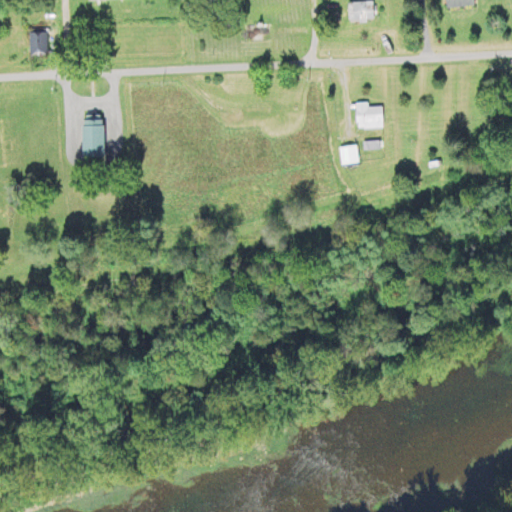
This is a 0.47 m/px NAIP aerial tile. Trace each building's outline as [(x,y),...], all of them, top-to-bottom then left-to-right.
[(443,0),(444,9),(471,7),(470,0),(443,0)] [(346,22),(372,22),(372,3),(346,3),(346,22)] [(241,25),(241,43),(269,43),(269,25),(241,25)] [(27,32),(27,57),(45,57),(45,32),(27,32)] [(354,104),(354,130),(381,130),(381,108),(367,108),(367,104),(354,104)] [(102,159),(101,120),(80,121),(80,159),(102,159)] [(357,165),(355,147),(338,149),(339,166),(357,165)]
